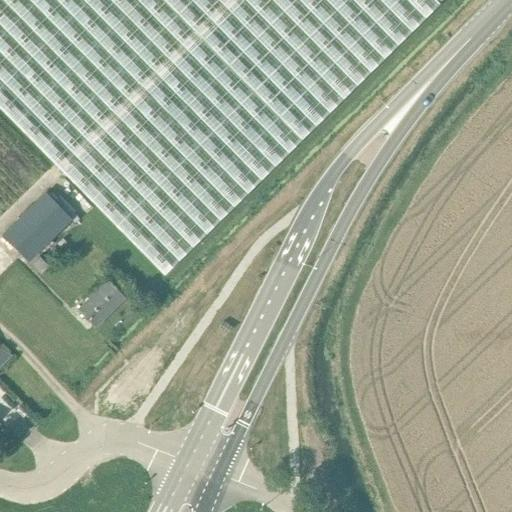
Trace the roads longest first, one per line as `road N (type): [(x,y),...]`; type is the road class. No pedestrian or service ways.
road 1 (tertiary): [(431,74),(366,130),(314,208),(188,463)]
road 2 (tertiary): [(219,473),(361,190),(431,74)]
road 3 (unclassified): [(188,463),(128,440),(89,450),(35,487),(0,485)]
